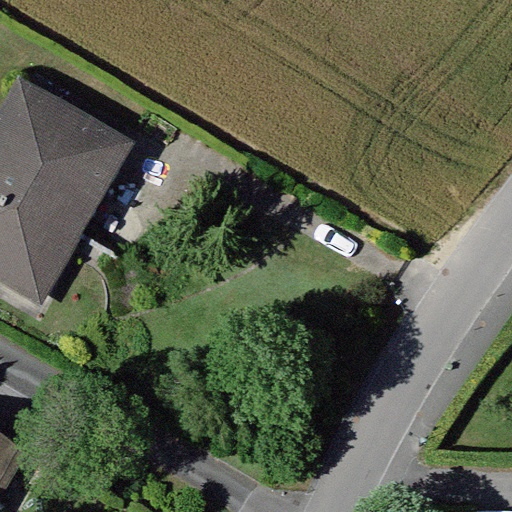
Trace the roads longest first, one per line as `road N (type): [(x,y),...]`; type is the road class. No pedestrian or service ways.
road 1 (residential): [(267,511),(0,352)]
road 2 (unclassified): [(362,465),(429,335),(511,216)]
road 3 (residential): [(362,465),(415,482),(511,485)]
